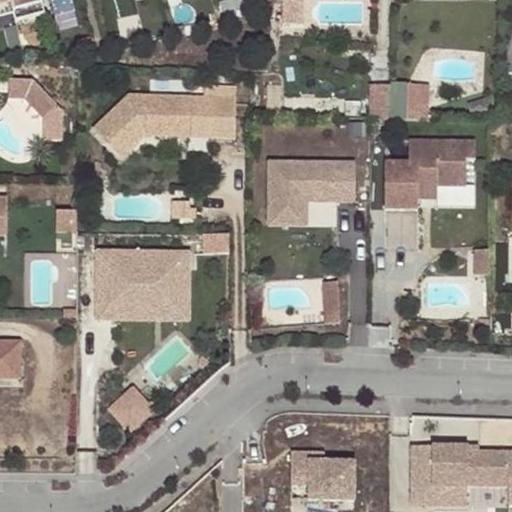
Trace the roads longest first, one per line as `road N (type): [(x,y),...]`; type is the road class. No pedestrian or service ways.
road 1 (residential): [(511,385),(269,378),(113,506),(0,508)]
road 2 (unknown): [(269,378),(232,171)]
road 3 (unknown): [(364,381),(361,215)]
